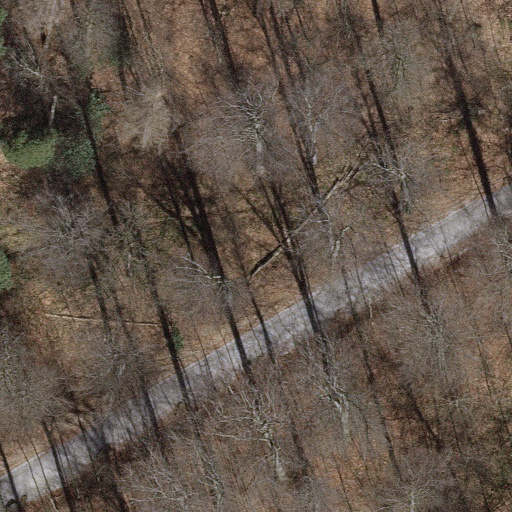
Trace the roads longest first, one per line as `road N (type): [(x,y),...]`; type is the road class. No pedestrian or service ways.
road 1 (track): [(511,203),(205,365),(0,497)]
road 2 (track): [(511,152),(98,220)]
